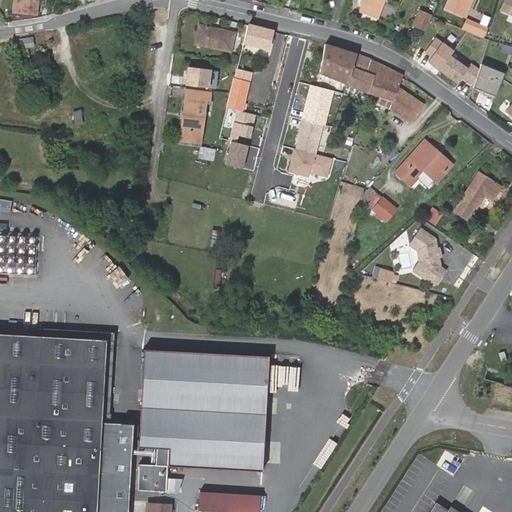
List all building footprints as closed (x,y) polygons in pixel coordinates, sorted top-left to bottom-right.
[(14,0),(13,12),(38,13),(39,0),(36,0),(14,0)] [(364,0),(360,11),(378,18),(384,0),(364,0)] [(462,16),(468,0),(448,0),(445,8),(462,16)] [(472,0),(468,0),(462,16),(464,18),(472,0)] [(511,15),(511,0),(505,0),(500,9),(511,15)] [(424,32),(430,18),(419,13),(413,26),(424,32)] [(488,27),(467,18),(462,28),(484,38),(488,27)] [(224,33),(198,26),(193,46),(232,54),(235,39),(223,36),(224,33)] [(266,49),(271,32),(246,26),(242,43),(266,49)] [(469,46),(431,30),(420,56),(458,72),(469,46)] [(30,37),(16,40),(19,52),(33,48),(30,37)] [(345,50),(326,45),(322,74),(346,83),(357,53),(345,50)] [(357,53),(346,83),(367,91),(378,64),(357,53)] [(401,75),(378,64),(367,91),(390,101),(388,105),(411,123),(423,106),(397,85),(401,75)] [(247,83),(249,74),(235,70),(233,79),(247,83)] [(241,109),(247,83),(233,79),(227,106),(241,109)] [(318,153),(336,92),(312,85),(287,173),(310,180),(312,173),(329,178),(335,158),(318,153)] [(184,119),(181,139),(200,141),(206,102),(211,102),(213,91),(188,88),(184,119)] [(451,164),(424,140),(394,172),(403,179),(417,165),(425,172),(435,180),(436,181),(451,164)] [(213,160),(216,149),(200,146),(198,157),(213,160)] [(425,172),(417,165),(403,179),(411,187),(419,179),(425,172)] [(435,180),(425,172),(419,179),(429,188),(435,180)] [(477,211),(485,200),(492,204),(503,187),(481,172),(453,213),(467,222),(475,209),(477,211)] [(380,193),(368,206),(382,218),(394,205),(380,193)] [(424,219),(436,226),(443,214),(432,206),(424,219)] [(442,267),(436,239),(422,230),(412,246),(419,250),(421,263),(425,264),(426,269),(421,275),(436,285),(446,270),(442,267)] [(0,272),(36,275),(38,236),(0,233),(0,272)] [(82,263),(100,276),(112,259),(94,246),(82,263)] [(112,262),(105,269),(113,276),(120,269),(112,262)] [(392,283),(395,273),(380,268),(377,278),(392,283)] [(0,333),(0,511),(94,511),(105,340),(0,333)] [(167,464),(260,470),(267,355),(142,348),(136,448),(168,450),(167,464)] [(166,491),(167,465),(140,463),(138,490),(166,491)] [(261,511),(262,494),(214,493),(213,511),(261,511)] [(431,511),(459,511),(453,507),(449,511),(437,503),(431,511)]
